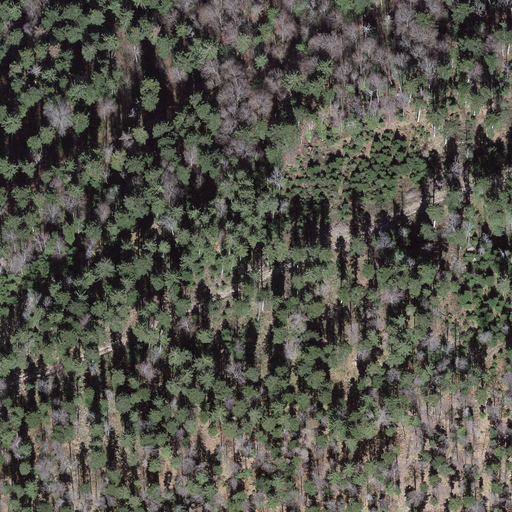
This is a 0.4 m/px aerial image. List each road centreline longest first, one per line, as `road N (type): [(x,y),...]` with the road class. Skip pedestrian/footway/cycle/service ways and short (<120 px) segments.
road 1 (track): [(0,385),(140,334),(439,198),(511,180)]
road 2 (track): [(0,190),(143,129),(208,83),(341,40),(419,0)]
